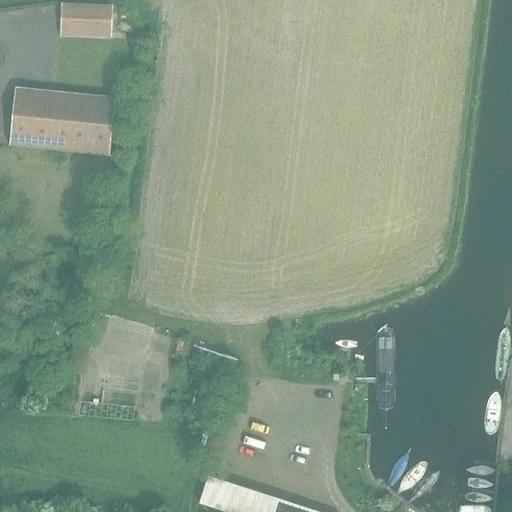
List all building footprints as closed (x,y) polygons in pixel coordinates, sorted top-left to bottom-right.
[(61,3),(60,36),(111,38),(112,6),(61,3)] [(15,88),(9,145),(109,155),(115,98),(15,88)] [(369,365),(369,394),(378,404),(387,394),(387,365),(378,355),(369,365)] [(210,412),(217,381),(205,378),(198,409),(210,412)] [(414,475),(414,504),(420,511),(424,511),(432,504),(432,475),(423,466),(414,475)] [(456,482),(456,511),(457,511),(473,511),(475,511),(475,482),(466,472),(456,482)] [(226,511),(318,511),(207,476),(199,503),(226,511)]
